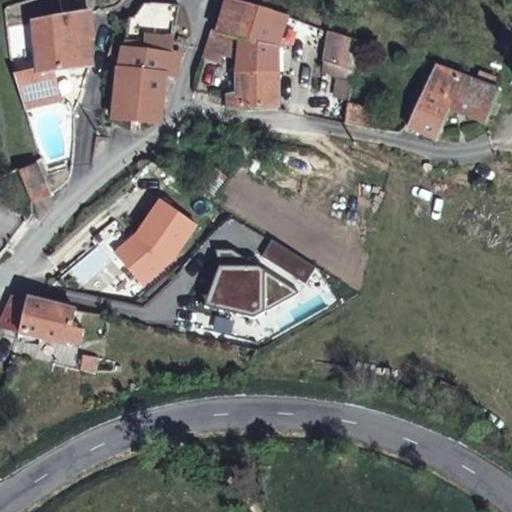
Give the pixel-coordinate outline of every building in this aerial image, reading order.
[(211,32),(210,35),(240,41),(249,42),(261,11),(227,0),(217,34),(211,32)] [(129,18),(124,40),(121,58),(110,117),(157,123),(178,7),(145,1),(135,19),(129,18)] [(240,41),(240,64),(240,70),(279,75),(280,45),(293,21),(261,11),(249,42),(240,41)] [(87,63),(91,16),(43,23),(34,24),(36,72),(36,75),(50,72),(67,67),(87,63)] [(210,35),(201,57),(240,64),(240,41),(210,35)] [(116,56),(121,58),(124,40),(114,37),(109,51),(112,53),(116,56)] [(338,78),(352,82),(357,44),(334,39),(327,75),(338,78)] [(508,97),(433,69),(406,130),(435,142),(449,114),(497,131),(508,97)] [(279,75),(240,70),(240,96),(229,97),(225,110),(237,113),(278,111),(279,75)] [(19,94),(54,84),(50,72),(36,75),(36,72),(14,77),(19,94)] [(349,107),(352,82),(338,78),(335,105),(349,107)] [(57,99),(54,84),(19,94),(23,108),(57,99)] [(372,114),(349,110),(345,110),(343,127),(371,133),(372,114)] [(296,150),(259,137),(242,159),(288,175),(296,150)] [(18,167),(25,191),(43,185),(35,159),(18,167)] [(73,313),(8,299),(3,332),(66,346),(73,313)] [(80,372),(93,375),(96,362),(83,359),(80,372)]
